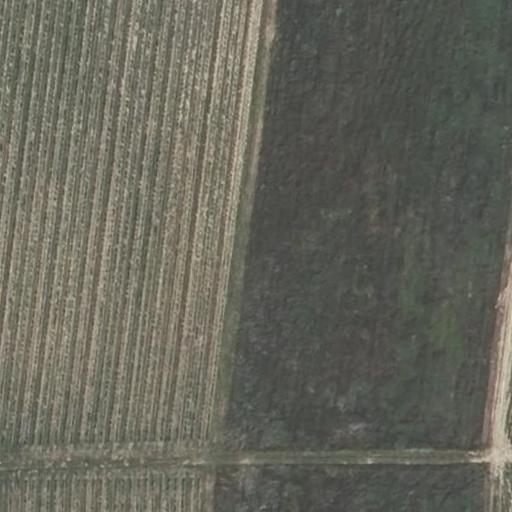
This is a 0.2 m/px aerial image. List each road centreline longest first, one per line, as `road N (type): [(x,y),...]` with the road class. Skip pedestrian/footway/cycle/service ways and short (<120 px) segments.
road 1 (track): [(511,461),(0,465)]
road 2 (track): [(511,375),(497,461),(498,511)]
